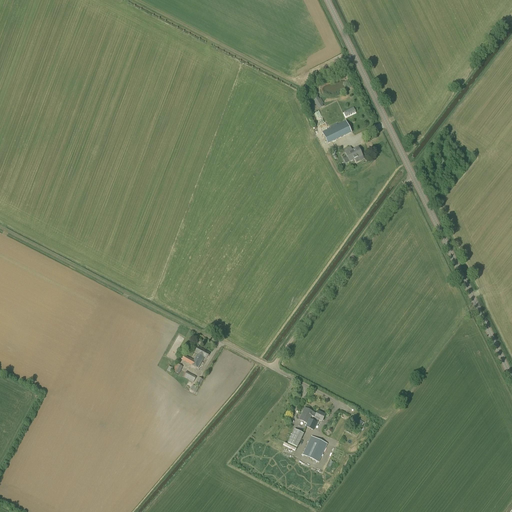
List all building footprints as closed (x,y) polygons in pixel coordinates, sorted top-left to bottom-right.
[(318,97),(313,100),(318,109),(323,106),(318,97)] [(346,116),(355,112),(354,108),(344,113),(346,116)] [(322,133),(327,144),(351,133),(346,122),(322,133)] [(363,159),(358,148),(352,151),(350,147),(344,150),(349,162),(355,159),(356,162),(363,159)] [(198,347),(195,352),(197,354),(194,360),(183,355),(181,360),(198,369),(204,358),(206,359),(209,354),(198,347)] [(176,364),(173,371),(179,374),(183,367),(176,364)] [(193,383),(196,377),(186,372),(183,377),(193,383)] [(199,387),(203,380),(198,378),(195,384),(199,387)] [(305,408),(299,420),(306,424),(305,427),(314,431),(317,423),(310,419),(311,416),(314,418),(322,422),(325,415),(317,412),(316,414),(305,408)] [(329,426),(334,423),(330,417),(325,420),(329,426)] [(361,427),(364,423),(353,417),(350,421),(361,427)] [(288,443),(297,448),(304,434),(295,430),(288,443)] [(318,463),(327,444),(311,436),(302,455),(318,463)] [(297,455),(292,452),(295,448),(289,445),(284,454),(294,460),(297,455)]
